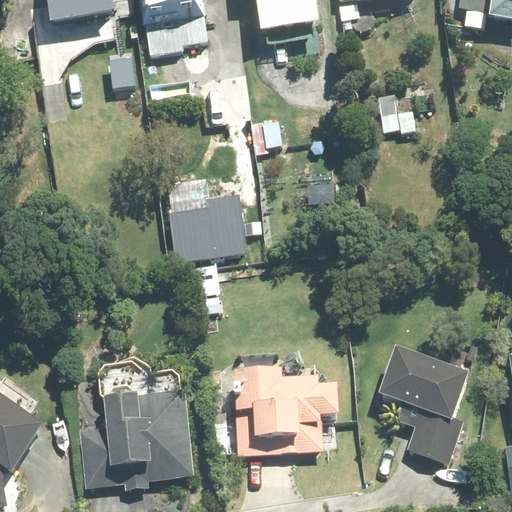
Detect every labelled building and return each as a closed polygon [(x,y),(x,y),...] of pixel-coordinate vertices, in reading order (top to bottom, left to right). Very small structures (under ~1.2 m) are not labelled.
[(111,0),(46,0),(50,33),(115,26),(111,0)] [(139,0),(144,30),(202,21),(199,0),(139,0)] [(315,0),(244,0),(245,4),(255,2),(261,44),(320,36),(315,0)] [(340,0),(341,6),(364,2),(365,10),(423,0),(422,0),(340,0)] [(462,0),(460,15),(488,19),(490,0),(462,0)] [(511,0),(496,0),(492,29),(511,31),(511,0)] [(359,10),(340,11),(340,26),(359,25),(359,10)] [(380,102),(383,120),(397,118),(395,101),(380,102)] [(399,118),(402,140),(417,137),(413,115),(399,118)] [(291,124),(296,198),(335,196),(329,121),(291,124)] [(270,157),(284,153),(279,129),(252,136),(258,165),(271,162),(270,157)] [(64,221),(48,222),(49,233),(64,232),(64,221)] [(463,431),(455,428),(470,386),(397,360),(380,407),(401,414),(397,426),(415,433),(408,455),(449,470),(463,431)] [(283,383),(235,384),(238,462),(324,459),(323,428),(340,427),(339,396),(320,397),(320,389),(283,391),(283,383)] [(104,415),(107,438),(81,440),(86,494),(123,491),(124,498),(149,495),(149,490),(194,485),(187,406),(139,409),(138,412),(104,415)] [(0,511),(6,511),(2,487),(6,482),(11,484),(43,439),(0,408),(0,511)]
